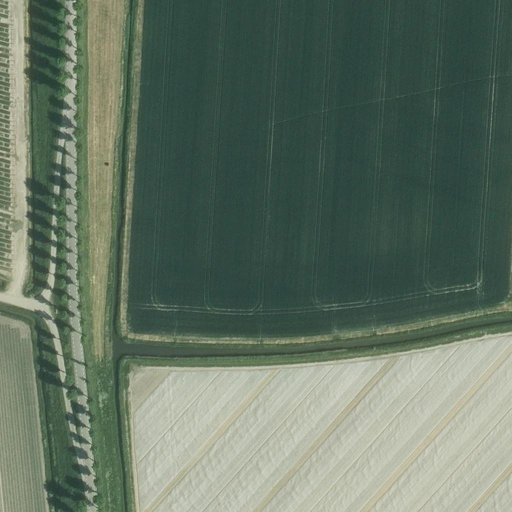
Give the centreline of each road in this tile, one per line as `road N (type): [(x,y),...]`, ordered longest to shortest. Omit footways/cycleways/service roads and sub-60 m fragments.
road 1 (tertiary): [(90,489),(72,292),(70,102)]
road 2 (tertiary): [(43,308),(70,102)]
road 3 (tertiary): [(90,489),(43,308)]
